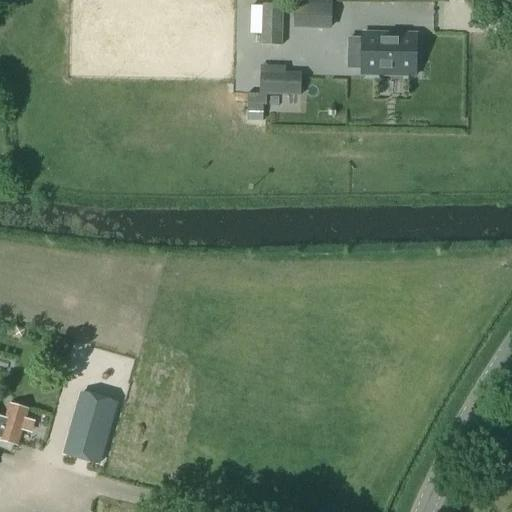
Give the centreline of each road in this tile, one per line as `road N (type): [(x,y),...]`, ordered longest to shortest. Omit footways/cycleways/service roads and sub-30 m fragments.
road 1 (tertiary): [(425,511),(511,347)]
road 2 (unknown): [(170,511),(16,466)]
